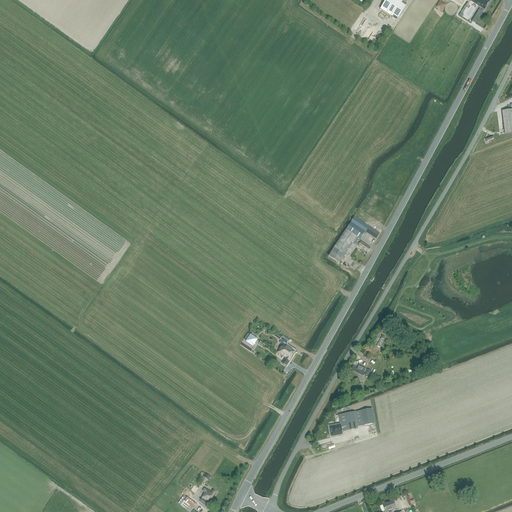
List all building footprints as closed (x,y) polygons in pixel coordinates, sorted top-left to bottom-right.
[(386,0),(381,9),(393,17),(392,18),(396,21),(407,5),(403,2),(399,0),(386,0)] [(467,0),(484,10),(490,0),(489,0),(467,0)] [(440,2),(436,8),(442,11),(446,5),(440,2)] [(449,11),(455,13),(458,8),(452,5),(449,11)] [(472,21),(475,23),(483,12),(479,9),(472,21)] [(511,110),(502,111),(505,134),(511,133),(511,110)] [(354,217),(329,256),(340,263),(346,253),(349,255),(353,250),(354,250),(357,247),(356,246),(357,245),(358,246),(367,253),(370,248),(361,242),(359,241),(366,232),(376,239),(380,234),(354,217)] [(251,335),(246,342),(253,346),(257,340),(251,335)] [(283,357),(290,347),(287,345),(290,341),(283,336),(280,340),(281,341),(280,343),(282,345),(277,353),(283,357)] [(286,367),(290,361),(297,351),(290,347),(283,357),(285,358),(282,363),(286,367)] [(355,368),(356,366),(354,366),(349,375),(362,381),(365,373),(364,373),(366,369),(359,365),(357,369),(355,368)] [(329,425),(331,437),(342,435),(342,432),(358,429),(358,427),(375,423),(372,409),(355,412),(339,415),(340,424),(329,425)] [(207,507),(216,493),(213,491),(212,493),(205,488),(203,492),(204,493),(203,496),(200,502),(207,507)] [(188,511),(190,511),(196,505),(184,496),(178,504),(188,511)] [(381,511),(382,511),(385,511),(386,511),(396,508),(393,500),(388,502),(389,502),(383,505),(380,507),(381,511)]
